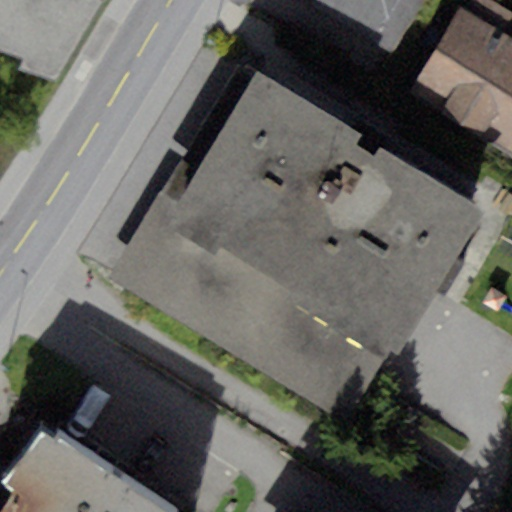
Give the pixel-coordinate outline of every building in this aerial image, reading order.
[(0,0),(0,53),(23,62),(19,71),(56,83),(105,0),(0,0)] [(396,0),(416,10),(421,0),(396,0)] [(511,43),(458,11),(407,97),(511,159),(511,43)] [(346,423),(391,351),(398,356),(487,214),(258,72),(193,176),(177,166),(109,276),(346,423)] [(40,433),(4,480),(12,494),(0,511),(156,511),(61,437),(54,443),(40,433)]
